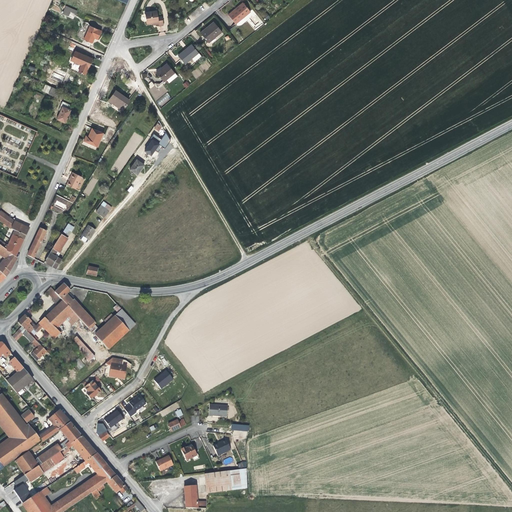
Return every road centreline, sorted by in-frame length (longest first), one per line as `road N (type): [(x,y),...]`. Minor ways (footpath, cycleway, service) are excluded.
road 1 (secondary): [(188,287),(511,121)]
road 2 (track): [(305,231),(511,487)]
road 3 (residential): [(21,272),(113,46)]
road 4 (track): [(248,262),(155,108)]
road 5 (residential): [(81,425),(139,377),(188,287)]
road 6 (secondary): [(56,276),(139,291),(188,287)]
road 7 (tertiary): [(0,326),(81,425)]
